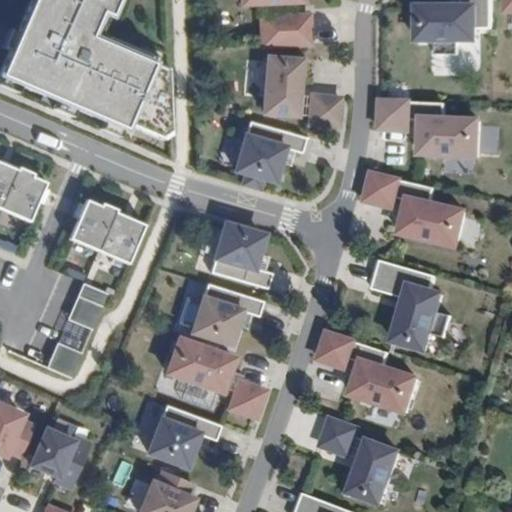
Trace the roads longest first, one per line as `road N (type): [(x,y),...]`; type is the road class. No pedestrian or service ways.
road 1 (residential): [(337,231),(174,186),(0,108)]
road 2 (residential): [(246,511),(337,231)]
road 3 (residential): [(337,231),(355,170),(369,0)]
